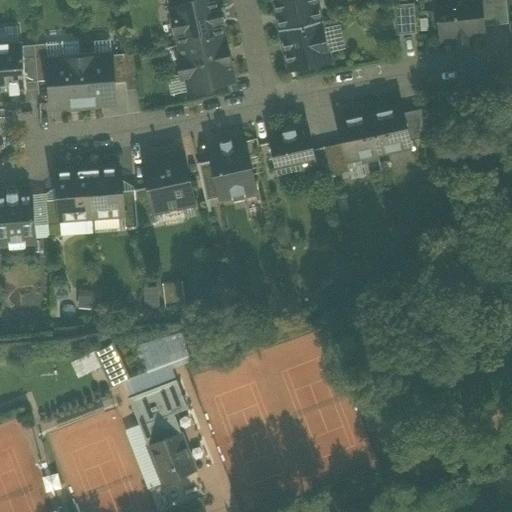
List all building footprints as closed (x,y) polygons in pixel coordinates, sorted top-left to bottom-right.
[(177,33),(180,46),(224,36),(221,22),(225,22),(222,8),(218,9),(215,0),(194,0),(171,5),(171,6),(174,18),(170,18),(174,34),(177,33)] [(279,31),(280,31),(321,22),(323,22),(322,20),(321,20),(316,0),(273,0),(280,30),(279,30),(279,31)] [(440,0),(437,0),(441,40),(483,36),(482,24),(479,0),(440,0)] [(479,0),(482,24),(508,21),(505,0),(479,0)] [(390,7),(396,35),(416,33),(415,20),(415,14),(414,3),(402,4),(390,7)] [(329,60),(321,22),(280,31),(288,69),(329,60)] [(226,48),(224,36),(180,46),(179,46),(182,60),(178,61),(181,77),(185,76),(189,91),(234,81),(229,62),(231,61),(228,47),(226,48)] [(0,91),(10,91),(10,94),(20,93),(19,90),(26,90),(25,82),(22,46),(22,42),(0,43),(0,91)] [(35,45),(37,81),(49,80),(48,60),(47,44),(35,45)] [(22,46),(25,82),(37,81),(35,45),(22,46)] [(95,52),(79,54),(83,106),(115,103),(114,83),(112,55),(96,56),(95,52)] [(124,54),(125,71),(138,70),(137,53),(124,54)] [(52,108),(83,106),(79,54),(63,55),(64,59),(48,60),(49,80),(52,108)] [(138,70),(125,71),(124,54),(112,55),(114,83),(126,82),(126,90),(139,89),(138,70)] [(402,106),(368,113),(377,154),(411,147),(409,140),(403,113),(402,106)] [(403,113),(409,140),(424,137),(422,109),(403,113)] [(378,157),(377,154),(368,113),(337,120),(342,143),(346,161),(347,161),(362,157),(363,160),(378,157)] [(269,135),(277,174),(293,171),(293,173),(316,167),(317,167),(313,150),(308,126),(295,129),(283,132),(269,135)] [(219,195),(219,199),(232,196),(231,192),(243,190),(244,194),(257,191),(245,140),(208,148),(211,160),(219,195)] [(342,143),(325,147),(331,175),(349,171),(347,161),(346,161),(342,143)] [(319,177),(331,175),(325,147),(313,150),(317,167),(316,167),(319,177)] [(149,187),(155,211),(156,211),(194,203),(183,154),(144,162),(149,187)] [(197,163),(205,198),(219,195),(211,160),(197,163)] [(120,167),(88,170),(92,217),(124,215),(122,191),(120,167)] [(60,220),(92,217),(88,170),(56,172),(59,200),(60,220)] [(134,190),(137,226),(158,221),(156,211),(155,211),(149,187),(134,190)] [(124,215),(125,227),(137,226),(134,190),(122,191),(124,215)] [(0,244),(9,244),(9,250),(25,249),(25,243),(36,242),(35,238),(34,225),(32,195),(32,194),(18,195),(18,193),(7,194),(7,196),(0,196),(0,244)] [(32,195),(34,225),(48,224),(47,201),(46,194),(32,195)] [(49,237),(50,237),(61,236),(60,220),(59,200),(47,201),(48,224),(49,237)] [(34,225),(35,238),(49,237),(48,224),(34,225)] [(123,382),(129,398),(176,380),(172,368),(191,361),(183,331),(139,343),(148,372),(130,378),(123,382)] [(94,351),(112,387),(123,382),(130,378),(112,343),(94,351)] [(139,424),(163,483),(196,471),(181,432),(174,413),(187,408),(176,380),(129,398),(139,424)] [(163,483),(139,424),(125,430),(148,489),(163,483)]
